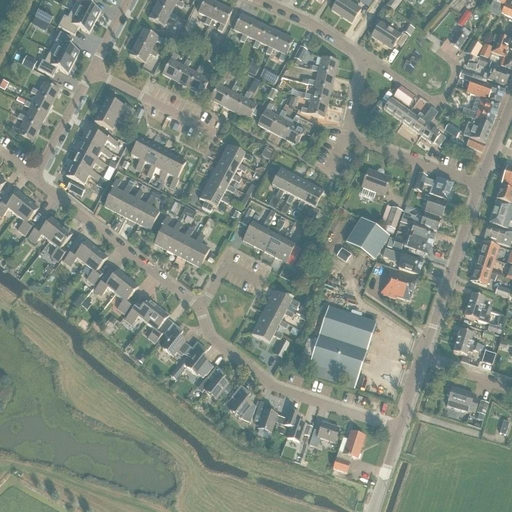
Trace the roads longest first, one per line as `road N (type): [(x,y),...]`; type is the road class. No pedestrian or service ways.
road 1 (residential): [(399,429),(281,390),(208,336),(199,308)]
road 2 (residential): [(199,308),(36,179)]
road 3 (tertiary): [(425,357),(479,185)]
road 4 (unclassified): [(365,60),(437,100),(456,71),(439,52)]
road 5 (unclassified): [(479,185),(347,135)]
road 6 (unclassified): [(210,133),(93,71)]
road 7 (unclassified): [(36,179),(93,71)]
road 8 (unclassified): [(262,0),(313,21),(365,60)]
